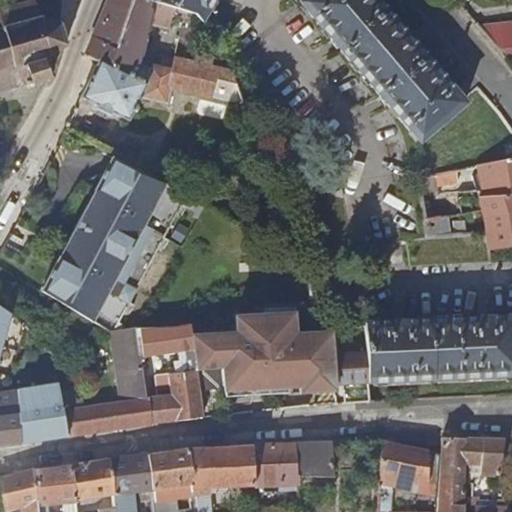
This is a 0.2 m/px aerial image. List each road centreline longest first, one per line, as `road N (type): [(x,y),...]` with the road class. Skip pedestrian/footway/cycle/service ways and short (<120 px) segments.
road 1 (residential): [(511,417),(185,437),(0,461)]
road 2 (residential): [(76,0),(68,76),(0,202)]
road 3 (residential): [(422,0),(511,97)]
